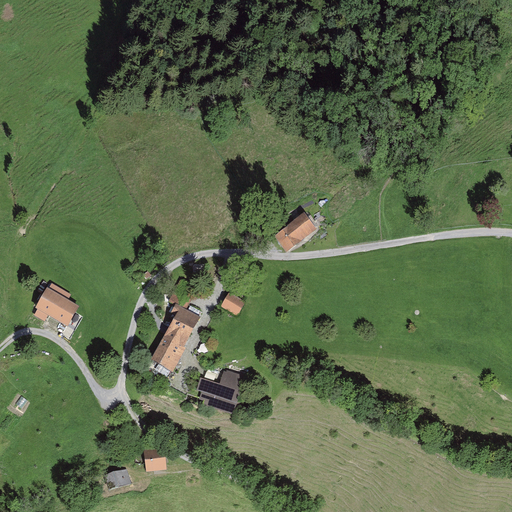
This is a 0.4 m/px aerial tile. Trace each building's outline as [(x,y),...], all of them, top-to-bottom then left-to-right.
[(305,215),(275,237),(286,254),(317,231),(305,215)] [(148,273),(143,276),(146,281),(151,278),(148,273)] [(48,290),(35,310),(66,330),(79,310),(48,290)] [(230,295),(222,308),(236,318),(245,304),(230,295)] [(201,318),(181,308),(152,363),(172,373),(201,318)] [(205,396),(202,406),(233,416),(246,378),(225,371),(220,386),(201,379),(196,393),(205,396)] [(164,448),(144,450),(146,473),(167,471),(164,448)] [(126,471),(104,478),(109,492),(131,484),(126,471)]
